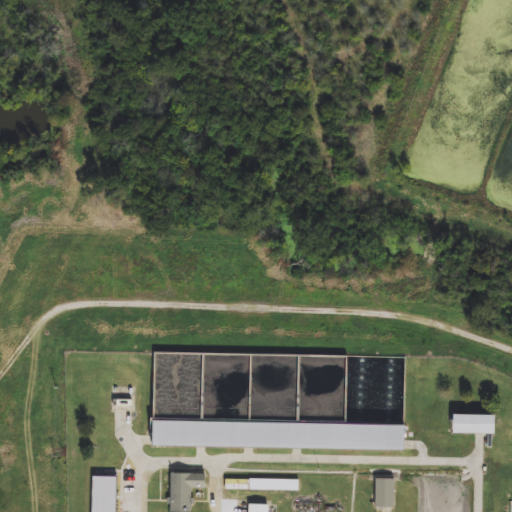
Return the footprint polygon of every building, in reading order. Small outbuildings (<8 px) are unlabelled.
[(155,424),(360,426),(361,399),(349,399),(350,357),(156,355),(155,424)] [(173,511),(193,511),(193,491),(206,491),(206,475),(173,475),(173,511)] [(300,491),(300,481),(252,481),(252,491),(300,491)] [(377,509),(396,509),(396,481),(377,481),(377,509)] [(100,511),(116,511),(117,490),(100,490),(100,511)]
